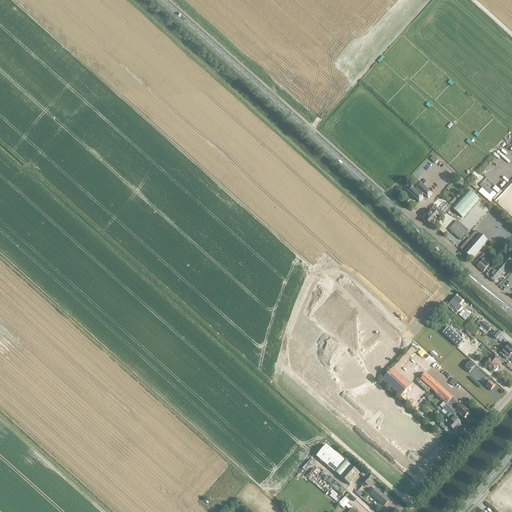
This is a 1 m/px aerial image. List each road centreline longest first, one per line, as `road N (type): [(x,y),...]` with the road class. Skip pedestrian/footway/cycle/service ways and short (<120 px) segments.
road 1 (secondary): [(402,215),(161,0)]
road 2 (tertiary): [(406,511),(511,395)]
road 3 (unclassified): [(511,302),(402,215)]
road 4 (unknown): [(491,417),(422,362),(407,371),(409,383)]
